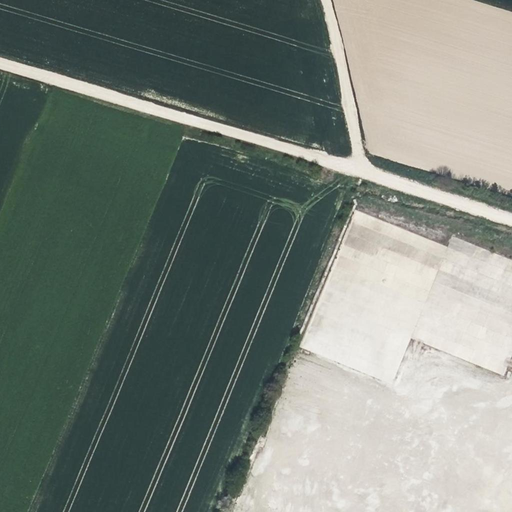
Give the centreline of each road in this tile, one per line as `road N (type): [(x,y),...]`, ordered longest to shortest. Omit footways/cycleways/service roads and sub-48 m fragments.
road 1 (track): [(511,219),(0,63)]
road 2 (track): [(365,171),(325,0)]
